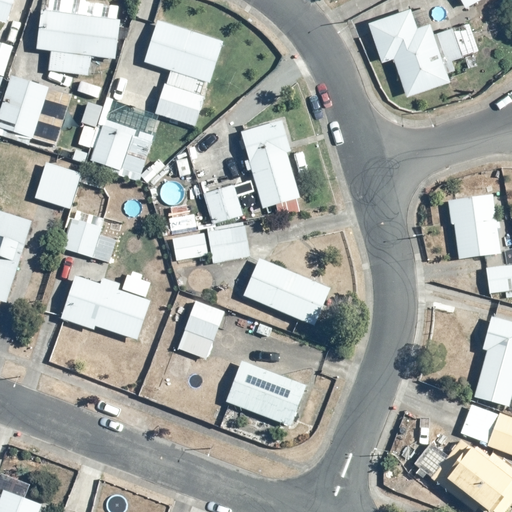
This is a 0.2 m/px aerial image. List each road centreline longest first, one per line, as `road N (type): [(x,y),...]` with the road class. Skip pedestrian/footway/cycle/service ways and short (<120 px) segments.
road 1 (residential): [(369,164),(395,306),(330,511)]
road 2 (residential): [(0,400),(291,511)]
road 3 (residential): [(276,0),(331,62),(369,164)]
road 4 (residential): [(511,121),(369,164)]
